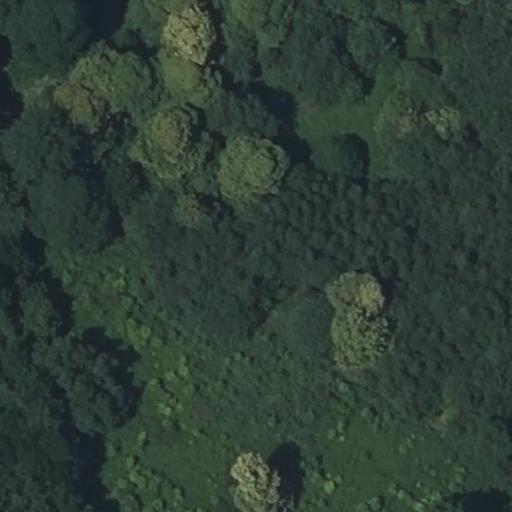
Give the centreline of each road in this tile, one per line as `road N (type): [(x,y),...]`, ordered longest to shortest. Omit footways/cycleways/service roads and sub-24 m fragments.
road 1 (track): [(0,120),(96,511)]
road 2 (track): [(134,0),(83,64),(0,101)]
